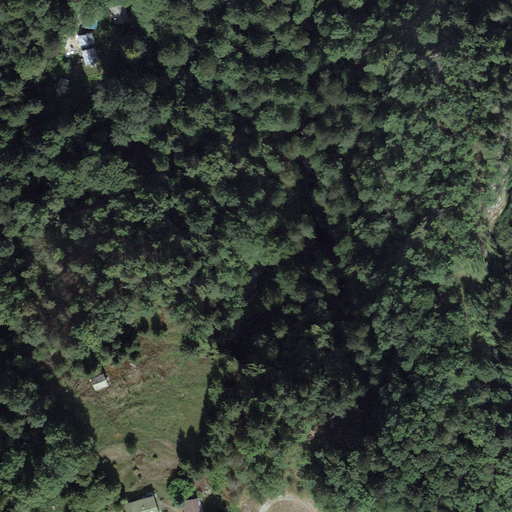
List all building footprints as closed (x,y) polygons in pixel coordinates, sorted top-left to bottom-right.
[(123,1),(109,7),(117,26),(130,20),(123,1)] [(100,10),(84,8),(81,28),(97,30),(100,10)] [(81,51),(85,66),(99,61),(91,33),(78,37),(82,51),(81,51)] [(104,372),(90,378),(95,391),(109,386),(104,372)] [(127,504),(129,511),(157,511),(153,496),(127,504)] [(181,501),(183,511),(199,511),(197,498),(181,501)]
